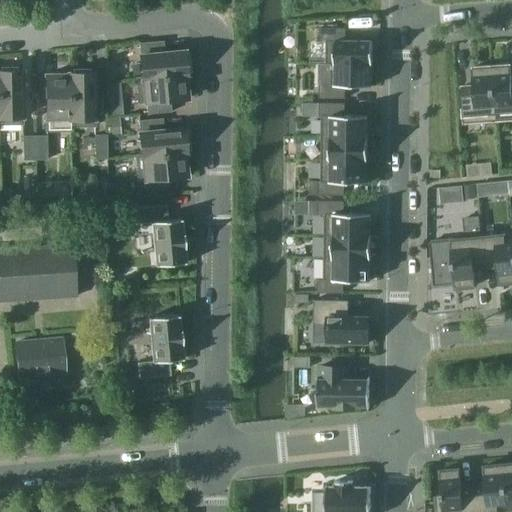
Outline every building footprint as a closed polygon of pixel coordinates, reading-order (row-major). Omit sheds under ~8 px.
[(372,64),(372,65),(373,65),(373,41),(346,41),(346,28),(320,28),(320,42),(326,42),(326,64),(331,64),(331,63),(372,64)] [(185,75),(187,75),(186,66),(191,66),(189,52),(185,53),(184,51),(164,52),(163,41),(139,43),(140,55),(142,77),(142,78),(185,74),(185,75)] [(371,85),(372,65),(372,64),(331,63),(331,64),(331,85),(319,85),(319,98),(345,98),(345,86),(373,86),(373,85),(371,85)] [(510,65),(492,66),(496,121),(511,119),(511,83),(511,84),(510,65)] [(0,71),(0,70),(0,123),(22,124),(21,71),(18,71),(17,66),(0,66),(0,71)] [(496,121),(492,66),(473,67),(474,86),(461,87),(464,123),(496,121)] [(71,126),(72,126),(94,126),(94,72),(90,72),(90,67),(73,68),(73,73),(69,73),(69,74),(70,74),(71,126)] [(72,126),(71,126),(70,74),(69,74),(46,74),(47,131),(72,130),(72,126)] [(142,78),(142,77),(137,78),(140,102),(146,102),(147,114),(171,112),(170,100),(187,98),(185,75),(185,74),(142,78)] [(122,103),(109,104),(110,116),(123,114),(122,103)] [(367,138),(367,137),(367,117),(368,117),(368,116),(345,116),(345,103),(319,103),(319,116),(321,116),(321,138),(367,138)] [(119,116),(108,117),(109,134),(120,133),(119,116)] [(185,152),(185,153),(186,153),(185,144),(190,143),(189,130),(184,130),(184,128),(164,130),(162,118),(139,120),(140,132),(139,132),(141,155),(141,156),(185,152)] [(107,158),(107,134),(95,135),(95,159),(107,158)] [(35,160),(47,159),(47,135),(35,136),(35,160)] [(35,136),(23,136),(23,160),(35,160),(35,136)] [(321,138),(321,160),(367,160),(367,161),(368,161),(368,137),(367,137),(367,138),(321,138)] [(139,180),(145,179),(147,191),(170,189),(169,177),(187,175),(185,153),(185,152),(141,156),(141,155),(137,155),(139,180)] [(321,181),(319,181),(319,195),(344,195),(345,182),(368,183),(368,181),(366,181),(367,161),(367,160),(321,160),(321,181)] [(481,164),(482,176),(492,175),(491,163),(481,164)] [(97,189),(97,197),(107,197),(107,181),(97,181),(97,189)] [(310,181),(310,194),(319,195),(319,181),(310,181)] [(479,197),(489,196),(488,182),(477,184),(479,197)] [(464,198),(476,197),(475,185),(463,186),(464,198)] [(310,201),(310,214),(318,214),(319,201),(310,201)] [(344,214),(344,201),(319,201),(318,214),(325,214),(324,236),(370,236),(370,235),(370,215),(371,215),(371,214),(344,214)] [(136,223),(151,222),(155,265),(186,263),(184,248),(185,248),(184,233),(183,233),(182,218),(167,220),(166,205),(135,208),(136,223)] [(511,233),(483,237),(486,266),(498,264),(500,283),(511,281),(511,233)] [(370,258),(370,259),(371,259),(371,235),(370,235),(370,236),(324,236),(324,258),(370,258)] [(486,266),(483,237),(444,241),(446,262),(452,261),(453,267),(454,267),(456,288),(475,286),(474,267),(486,266)] [(0,300),(77,296),(73,245),(0,248),(0,300)] [(370,279),(370,259),(370,258),(324,258),(324,279),(318,279),(318,293),(344,293),(344,280),(371,281),(371,279),(370,279)] [(295,302),(309,303),(309,294),(295,294),(295,302)] [(314,300),(314,326),(328,326),(328,343),(368,344),(368,317),(361,317),(361,316),(348,316),(349,300),(314,300)] [(179,315),(149,317),(153,360),(146,361),(147,377),(177,374),(176,359),(183,359),(182,344),(181,329),(180,329),(179,315)] [(17,341),(20,374),(66,370),(63,337),(17,341)] [(295,366),(310,366),(310,358),(295,358),(295,366)] [(318,377),(318,408),(319,404),(336,405),(336,408),(354,408),(354,405),(369,405),(369,408),(370,408),(370,377),(369,377),(369,380),(348,380),(348,366),(320,366),(320,380),(319,380),(319,377),(318,377)] [(511,511),(511,463),(502,465),(507,511),(511,511)] [(507,511),(502,465),(484,467),(485,486),(473,487),(475,511),(507,511)] [(475,511),(473,487),(461,488),(459,469),(439,471),(442,492),(440,492),(441,498),(435,498),(436,511),(475,511)] [(335,487),(326,487),(326,493),(314,493),(313,511),(370,511),(371,487),(353,487),(353,482),(336,482),(335,487)]
